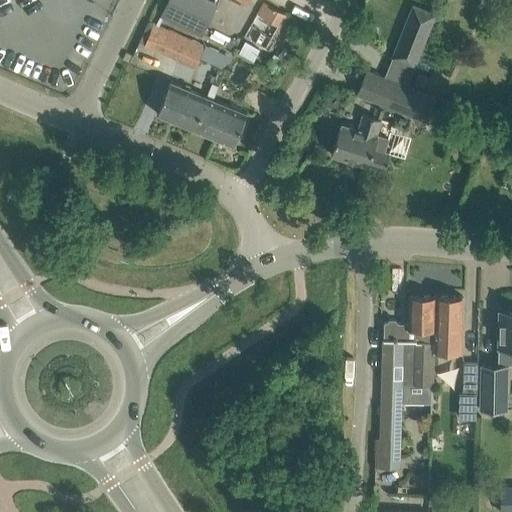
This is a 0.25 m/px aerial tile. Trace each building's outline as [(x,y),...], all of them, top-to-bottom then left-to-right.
[(209,0),(168,0),(161,15),(201,34),(202,35),(217,4),(216,3),(209,0)] [(286,14),(268,4),(266,3),(246,37),(267,49),(286,14)] [(416,3),(396,48),(418,57),(437,13),(416,3)] [(145,44),(197,66),(205,46),(153,24),(145,44)] [(255,59),(260,49),(247,42),(242,52),(255,59)] [(366,69),(356,93),(396,110),(426,122),(436,98),(366,69)] [(434,95),(434,94),(439,80),(418,72),(414,85),(425,89),(424,92),(434,95)] [(207,96),(170,81),(157,113),(194,128),(207,96)] [(219,86),(214,84),(212,83),(207,96),(194,128),(234,145),(247,112),(213,98),(219,86)] [(359,129),(341,123),(331,154),(369,166),(369,165),(385,170),(390,153),(384,151),(388,138),(377,135),(381,119),(363,114),(359,129)] [(376,441),(376,459),(400,460),(402,401),(402,384),(432,384),(433,384),(433,355),(431,355),(432,341),(430,341),(431,327),(434,327),(435,295),(409,294),(408,323),(399,323),(395,319),(390,319),(386,322),(384,322),(383,383),(382,400),(381,441),(376,441)] [(435,295),(434,327),(435,327),(435,351),(461,352),(461,345),(462,327),(462,316),(463,296),(435,295)] [(511,308),(500,308),(498,358),(511,358),(511,308)] [(464,362),(463,392),(476,392),(478,392),(478,363),(464,362)] [(482,364),(480,409),(508,410),(509,364),(498,364),(482,364)]
